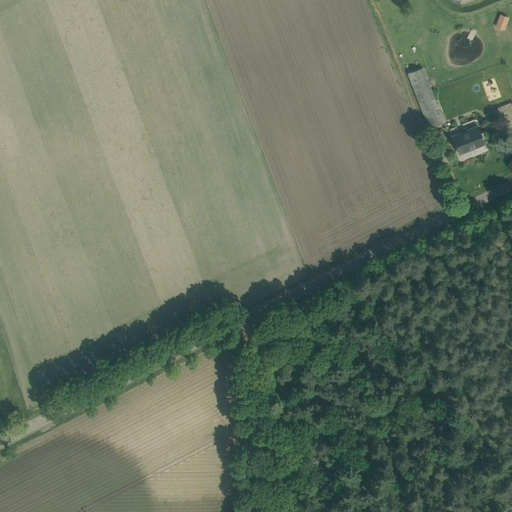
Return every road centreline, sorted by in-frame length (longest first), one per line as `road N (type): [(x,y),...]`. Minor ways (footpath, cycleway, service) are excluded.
road 1 (unclassified): [(0,443),(511,184)]
road 2 (track): [(246,318),(255,338),(255,511)]
